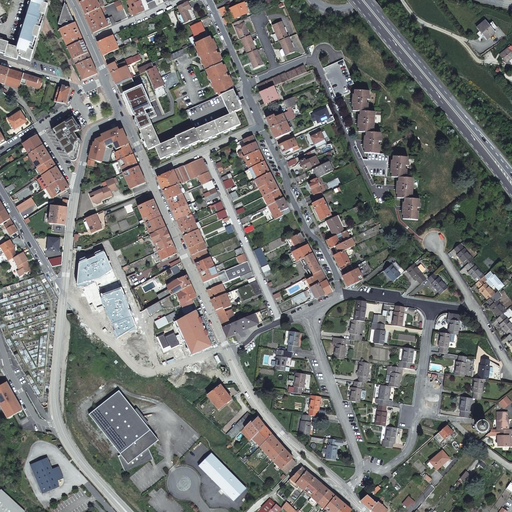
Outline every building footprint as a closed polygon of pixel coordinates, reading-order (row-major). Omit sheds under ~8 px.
[(28,0),(24,15),(39,20),(44,0),(28,0)] [(42,21),(48,0),(44,0),(39,20),(42,21)] [(85,0),(79,3),(85,15),(103,7),(100,0),(85,0)] [(123,8),(119,0),(118,0),(114,2),(118,11),(123,8)] [(134,15),(149,8),(145,0),(129,0),(127,1),(130,7),(128,8),(132,15),(134,15)] [(188,1),(178,6),(185,22),(191,20),(188,11),(187,9),(190,7),(188,1)] [(62,25),(63,28),(74,23),(65,2),(64,3),(58,24),(62,25)] [(246,11),(243,2),(231,7),(235,16),(246,11)] [(227,12),(224,6),(218,8),(221,15),(227,12)] [(103,7),(85,15),(93,33),(115,23),(112,16),(105,19),(102,12),(105,10),(103,7)] [(24,15),(14,46),(10,45),(6,55),(14,57),(14,56),(17,57),(18,55),(21,56),(21,58),(27,60),(39,20),(24,15)] [(224,25),(231,22),(228,15),(222,18),(224,25)] [(233,22),(239,38),(240,38),(249,34),(242,18),(233,22)] [(42,21),(39,20),(27,60),(30,61),(42,21)] [(272,24),(278,40),(279,39),(288,36),(281,20),(272,24)] [(484,36),(487,40),(495,33),(493,31),(497,28),(492,22),(488,25),(485,21),(477,28),(479,31),(484,36)] [(193,37),(196,43),(206,39),(203,32),(204,31),(201,22),(191,27),(194,36),(193,37)] [(63,28),(60,30),(67,48),(82,41),(74,23),(63,28)] [(249,34),(240,38),(247,53),(247,52),(256,49),(254,44),(252,40),(249,34)] [(119,49),(112,35),(97,42),(103,55),(119,49)] [(205,69),(223,60),(219,52),(218,52),(214,44),(215,43),(212,36),(206,39),(196,43),(195,43),(196,46),(195,47),(205,69)] [(294,50),(288,36),(279,39),(282,48),(285,54),(294,50)] [(0,53),(6,55),(10,45),(5,43),(1,42),(1,41),(0,40),(0,53)] [(82,41),(67,48),(73,60),(87,53),(82,41)] [(263,64),(256,48),(256,49),(247,52),(254,67),(263,64)] [(511,53),(508,49),(500,55),(507,63),(511,58),(511,53)] [(173,60),(181,56),(179,50),(171,54),(173,60)] [(90,58),(87,53),(73,60),(75,65),(83,61),(83,60),(84,59),(85,60),(90,58)] [(171,54),(165,57),(167,62),(173,60),(171,54)] [(127,66),(131,64),(141,60),(139,56),(125,62),(127,66)] [(96,73),(90,58),(85,60),(84,59),(83,60),(83,61),(75,65),(82,80),(96,73)] [(219,95),(234,88),(231,82),(233,81),(230,74),(228,75),(224,66),(226,66),(223,60),(205,69),(216,92),(217,92),(219,95)] [(323,69),(336,99),(350,93),(348,87),(354,84),(343,60),(323,69)] [(115,62),(107,65),(111,73),(127,66),(125,62),(116,65),(115,62)] [(138,69),(140,74),(146,72),(155,68),(152,62),(138,69)] [(131,78),(136,76),(131,64),(127,66),(111,73),(116,85),(131,78)] [(0,83),(5,84),(10,69),(0,66),(0,83)] [(272,86),(306,72),(303,66),(285,73),(257,85),(260,91),(272,86)] [(155,68),(146,72),(155,91),(159,90),(159,89),(163,87),(163,86),(155,68)] [(18,88),(20,83),(24,73),(10,69),(5,84),(18,88)] [(43,80),(35,77),(24,73),(20,83),(35,88),(40,89),(41,85),(43,80)] [(131,78),(116,85),(120,95),(123,93),(131,111),(150,103),(148,98),(139,79),(133,82),(131,78)] [(52,108),(53,111),(65,103),(70,88),(63,86),(62,85),(60,88),(58,87),(53,101),(56,102),(55,107),(52,108)] [(277,97),(272,86),(260,91),(263,99),(265,103),(274,99),(277,97)] [(241,109),(233,90),(186,111),(194,129),(175,137),(176,138),(161,145),(152,125),(139,130),(148,150),(155,147),(161,159),(181,150),(181,149),(200,141),(200,142),(240,125),(235,112),(241,109)] [(354,103),(353,111),(360,112),(366,112),(367,108),(368,108),(369,104),(367,104),(367,100),(369,100),(369,92),(355,91),(354,99),(352,99),(351,103),(354,103)] [(293,106),(290,98),(281,102),(282,103),(285,101),(288,108),(293,106)] [(28,105),(31,110),(37,107),(34,102),(28,105)] [(152,107),(150,103),(131,111),(133,115),(134,115),(138,124),(137,124),(138,125),(139,129),(159,120),(153,106),(152,107)] [(38,121),(48,114),(45,109),(45,110),(35,116),(38,121)] [(310,115),(313,121),(316,120),(318,123),(325,119),(327,123),(334,120),(333,116),(330,118),(326,109),(310,115)] [(7,118),(12,127),(25,119),(20,110),(7,118)] [(268,117),(266,118),(270,128),(286,121),(292,119),(289,111),(276,116),(273,111),(267,114),(268,117)] [(359,124),(359,132),(366,132),(372,133),(372,129),(374,129),(374,125),(372,125),(373,121),(375,121),(375,117),(373,117),(373,113),(368,112),(366,112),(360,112),(360,120),(357,120),(357,124),(359,124)] [(73,117),(51,130),(70,159),(73,157),(77,158),(80,143),(77,140),(81,137),(82,132),(73,117)] [(25,119),(12,127),(14,128),(26,121),(25,119)] [(159,122),(159,120),(139,129),(139,130),(152,125),(159,122)] [(286,121),(270,128),(275,138),(276,138),(283,135),(291,132),(286,121)] [(120,148),(128,144),(125,136),(123,132),(120,133),(119,130),(118,128),(101,135),(102,137),(97,139),(96,143),(94,142),(93,147),(92,146),(89,159),(101,162),(105,146),(113,143),(116,150),(120,148)] [(311,136),(316,148),(326,143),(321,131),(311,136)] [(365,145),(365,153),(368,153),(378,154),(378,150),(380,150),(380,146),(378,145),(379,142),(380,142),(381,138),(379,137),(379,133),(374,133),(372,133),(366,132),(366,141),(363,140),(363,144),(365,145)] [(29,154),(43,145),(37,135),(22,144),(24,147),(28,153),(29,154)] [(242,158),(244,157),(259,150),(252,136),(243,140),(246,147),(242,149),(243,150),(239,152),(238,154),(240,157),(242,158)] [(293,138),(286,142),(279,145),(282,153),(292,148),(293,151),(298,149),(297,146),(293,138)] [(118,160),(133,153),(128,144),(120,148),(122,150),(115,153),(118,160)] [(47,152),(43,145),(29,154),(33,161),(47,152)] [(244,157),(250,169),(265,161),(259,150),(244,157)] [(52,159),(47,152),(33,161),(37,168),(52,159)] [(124,173),(138,166),(133,153),(118,160),(124,173)] [(368,160),(363,159),(370,175),(387,176),(389,155),(379,154),(378,154),(368,153),(368,160)] [(319,163),(316,156),(307,161),(306,159),(300,162),(304,170),(319,163)] [(392,169),(392,177),(399,178),(405,178),(405,174),(407,174),(407,170),(405,170),(406,166),(407,167),(408,158),(393,157),(393,165),(390,165),(390,169),(392,169)] [(202,158),(157,177),(167,199),(182,193),(178,185),(197,176),(200,182),(197,184),(198,186),(201,185),(212,180),(202,158)] [(295,158),(287,162),(289,167),(296,164),(297,162),(295,158)] [(57,166),(52,159),(37,168),(42,176),(57,166)] [(89,159),(87,165),(97,167),(98,164),(93,163),(94,160),(89,159)] [(250,169),(256,180),(270,173),(265,161),(250,169)] [(333,170),(329,161),(314,168),(318,177),(333,170)] [(64,177),(57,166),(42,176),(39,178),(37,179),(43,190),(64,177)] [(130,189),(145,183),(138,166),(124,173),(123,173),(130,189)] [(260,189),(275,181),(270,173),(256,180),(260,189)] [(295,178),(297,182),(306,177),(304,173),(295,178)] [(232,178),(233,177),(231,174),(222,178),(224,182),(232,178)] [(70,187),(64,177),(43,190),(40,192),(41,194),(50,189),(55,196),(70,187)] [(112,178),(105,181),(107,186),(93,193),(94,197),(91,198),(93,202),(97,204),(101,203),(101,200),(102,198),(104,197),(104,198),(112,195),(110,192),(116,189),(112,178)] [(224,182),(227,189),(235,185),(232,178),(224,182)] [(316,178),(310,180),(312,183),(309,185),(315,198),(323,195),(321,191),(318,185),(319,185),(316,178)] [(398,190),(397,198),(405,199),(410,199),(411,195),(412,195),(413,191),(411,191),(411,187),(413,187),(413,183),(412,183),(412,179),(406,178),(405,178),(399,178),(398,186),(396,186),(396,190),(398,190)] [(215,187),(212,180),(201,185),(203,189),(206,188),(208,190),(215,187)] [(264,197),(279,189),(275,181),(260,189),(264,197)] [(13,183),(5,188),(7,192),(15,187),(13,183)] [(203,197),(209,195),(217,191),(216,188),(208,192),(208,193),(202,195),(203,197)] [(268,206),(283,198),(279,189),(264,197),(268,206)] [(211,199),(219,196),(217,191),(209,195),(211,199)] [(238,197),(236,191),(230,194),(233,200),(238,197)] [(182,193),(167,199),(172,212),(187,205),(182,193)] [(275,219),(290,212),(283,198),(268,206),(271,212),(275,219)] [(138,206),(145,223),(160,216),(153,199),(138,206)] [(331,215),(323,199),(313,203),(321,219),(331,215)] [(404,211),(403,219),(416,220),(417,216),(418,216),(419,212),(417,212),(417,208),(419,208),(419,204),(417,204),(418,200),(412,199),(410,199),(405,199),(404,207),(402,207),(401,211),(404,211)] [(224,207),(221,201),(209,206),(210,208),(213,207),(213,208),(216,207),(217,210),(224,207)] [(66,225),(68,207),(52,205),(49,223),(66,225)] [(187,205),(172,212),(176,220),(191,214),(189,209),(187,205)] [(4,222),(10,218),(4,209),(0,211),(0,224),(4,222)] [(220,219),(228,215),(225,209),(218,212),(220,219)] [(102,228),(96,213),(86,218),(91,232),(102,228)] [(176,220),(183,236),(198,229),(195,223),(191,214),(176,220)] [(145,223),(150,234),(165,227),(160,216),(145,223)] [(344,231),(336,216),(335,216),(326,220),(334,236),(336,235),(344,231)] [(17,231),(10,218),(4,222),(5,224),(4,225),(10,235),(17,231)] [(228,233),(234,230),(231,224),(225,227),(228,233)] [(153,248),(155,252),(158,251),(172,243),(165,227),(150,234),(156,246),(153,248)] [(183,236),(192,255),(205,249),(206,249),(198,229),(183,236)] [(334,236),(326,240),(331,248),(338,245),(342,243),(350,239),(346,230),(344,231),(336,235),(334,236)] [(297,249),(307,245),(300,233),(291,238),(297,249)] [(60,238),(50,237),(48,249),(58,250),(60,238)] [(356,246),(352,238),(342,243),(338,245),(339,248),(338,248),(341,253),(345,251),(356,246)] [(0,244),(0,246),(8,260),(12,258),(16,256),(13,251),(11,248),(14,247),(9,239),(0,244)] [(172,243),(158,251),(162,259),(177,253),(172,243)] [(463,248),(459,243),(453,248),(457,253),(456,254),(465,264),(470,260),(473,258),(464,247),(463,248)] [(306,257),(313,254),(308,244),(307,245),(297,249),(292,252),(298,262),(301,260),(306,257)] [(238,255),(244,252),(241,246),(235,249),(238,255)] [(254,251),(262,268),(268,264),(261,247),(254,251)] [(192,255),(195,263),(208,257),(205,249),(192,255)] [(103,251),(79,261),(77,286),(101,279),(113,270),(103,251)] [(341,253),(334,256),(340,267),(343,274),(353,268),(350,262),(345,251),(341,253)] [(27,260),(23,252),(16,256),(12,258),(17,266),(17,267),(19,270),(17,272),(20,277),(29,271),(26,266),(27,266),(25,262),(26,261),(27,260)] [(226,271),(230,280),(241,275),(252,271),(244,253),(237,257),(240,263),(223,270),(224,271),(226,271)] [(314,274),(321,270),(313,254),(306,257),(314,274)] [(63,256),(47,259),(52,266),(62,264),(63,256)] [(195,263),(199,273),(214,266),(210,257),(208,257),(195,263)] [(309,276),(314,274),(306,257),(301,260),(309,276)] [(171,267),(180,262),(179,259),(169,265),(171,267)] [(385,270),(394,281),(405,271),(396,260),(392,263),(393,264),(385,270)] [(476,282),(481,278),(484,275),(475,264),(474,265),(470,260),(465,264),(464,265),(468,270),(467,271),(476,282)] [(424,274),(415,263),(407,270),(416,280),(417,279),(421,284),(427,279),(423,274),(424,274)] [(262,268),(266,277),(273,274),(268,264),(262,268)] [(199,273),(201,277),(203,281),(218,275),(217,274),(214,266),(199,273)] [(348,287),(364,279),(358,268),(343,275),(348,287)] [(327,280),(321,270),(314,274),(309,276),(304,279),(305,281),(308,288),(305,289),(305,291),(306,290),(309,289),(319,284),(327,280)] [(218,275),(203,281),(207,289),(222,283),(230,280),(226,271),(224,271),(217,274),(218,275)] [(246,278),(254,275),(252,271),(241,275),(242,279),(246,278)] [(439,278),(435,273),(429,277),(433,282),(433,283),(441,293),(449,287),(441,276),(439,278)] [(175,292),(190,284),(186,275),(178,278),(168,285),(167,287),(168,289),(161,292),(164,299),(168,296),(175,292)] [(487,299),(492,295),(495,292),(485,281),(484,282),(481,278),(476,282),(475,283),(479,287),(478,288),(487,299)] [(259,294),(260,296),(263,295),(256,280),(249,283),(238,288),(244,301),(259,294)] [(333,291),(327,280),(319,284),(325,295),(333,291)] [(222,283),(207,289),(211,299),(226,293),(222,283)] [(195,296),(190,284),(175,292),(182,307),(192,302),(190,298),(195,296)] [(325,295),(319,284),(309,289),(306,290),(309,296),(311,301),(325,295)] [(122,289),(102,296),(117,339),(135,327),(122,289)] [(211,299),(217,312),(225,309),(225,308),(232,305),(230,301),(234,300),(234,298),(237,297),(238,295),(235,289),(231,291),(226,293),(211,299)] [(498,316),(502,313),(506,309),(497,298),(496,299),(492,295),(487,299),(486,300),(490,304),(489,305),(498,316)] [(367,301),(358,300),(357,305),(356,305),(354,319),(363,321),(364,321),(366,307),(367,301)] [(149,316),(162,309),(158,302),(146,309),(149,316)] [(403,312),(404,306),(395,305),(394,311),(393,310),(391,325),(401,326),(403,312)] [(217,312),(223,325),(237,320),(232,308),(225,310),(225,309),(217,312)] [(200,309),(172,322),(178,334),(176,335),(174,332),(165,336),(164,334),(159,337),(164,348),(170,345),(172,347),(179,344),(177,340),(182,338),(190,356),(212,346),(211,343),(215,342),(200,309)] [(240,319),(244,329),(263,321),(260,313),(261,313),(261,310),(244,317),(241,318),(240,319)] [(159,329),(179,318),(175,311),(156,322),(159,329)] [(455,334),(458,334),(461,314),(449,313),(448,318),(450,319),(448,333),(450,333),(455,334)] [(511,329),(511,323),(506,317),(506,318),(502,313),(498,316),(496,318),(500,322),(498,324),(507,334),(511,329)] [(223,325),(227,336),(244,329),(240,319),(237,320),(223,325)] [(354,319),(352,319),(350,333),(352,333),(351,339),(359,340),(360,334),(361,334),(363,321),(354,319)] [(385,324),(380,323),(377,323),(373,322),(372,322),(371,328),(375,328),(373,343),(384,344),(386,330),(384,329),(385,324)] [(300,332),(290,331),(288,344),(289,345),(288,351),(291,351),(295,352),(296,346),(298,346),(300,332)] [(440,346),(439,352),(446,353),(447,347),(448,347),(449,341),(450,333),(448,333),(440,331),(438,345),(440,346)] [(337,343),(334,358),(345,359),(347,345),(346,344),(347,339),(339,338),(338,343),(337,343)] [(402,367),(409,368),(410,362),(412,362),(414,348),(403,347),(402,361),(403,361),(402,367)] [(286,351),(278,350),(278,355),(277,355),(275,370),(285,371),(287,357),(286,357),(286,351)] [(456,360),(454,374),(465,376),(467,362),(466,362),(467,356),(459,355),(458,361),(456,360)] [(500,381),(500,378),(500,377),(499,375),(499,372),(499,370),(499,368),(500,365),(490,360),(490,359),(482,358),(481,364),(480,364),(478,378),(484,379),(500,381)] [(358,381),(362,381),(366,382),(366,376),(368,376),(369,363),(368,362),(360,361),(358,375),(359,375),(358,381)] [(391,386),(399,387),(401,372),(399,372),(400,367),(392,366),(392,371),(390,371),(388,385),(391,386)] [(295,387),(294,393),(301,394),(302,388),(304,388),(306,374),(296,372),(294,387),(295,387)] [(473,397),(481,398),(481,392),(482,392),(484,379),(478,378),(474,377),(472,391),(474,391),(473,397)] [(7,381),(0,384),(0,403),(8,417),(23,409),(7,381)] [(352,386),(350,400),(360,402),(362,388),(361,388),(362,381),(358,381),(355,381),(354,387),(352,386)] [(231,398),(220,384),(215,388),(207,394),(218,408),(231,398)] [(379,405),(386,406),(387,399),(389,399),(391,386),(388,385),(381,384),(379,398),(380,398),(379,405)] [(117,456),(124,470),(152,458),(148,448),(158,440),(118,391),(88,415),(120,454),(119,454),(121,455),(118,457),(118,456),(117,456)] [(319,410),(322,396),(311,395),(309,409),(310,409),(309,416),(310,416),(317,417),(318,410),(319,410)] [(461,410),(460,416),(468,417),(469,411),(472,397),(461,396),(459,410),(461,410)] [(505,396),(499,401),(504,407),(510,402),(505,396)] [(377,410),(375,424),(385,426),(387,412),(385,411),(386,406),(379,405),(378,411),(377,410)] [(497,411),(497,428),(508,428),(508,424),(507,424),(507,418),(507,411),(497,411)] [(244,427),(253,418),(254,418),(248,412),(226,433),(232,438),(242,429),(244,427)] [(253,436),(265,425),(258,415),(254,419),(253,418),(244,427),(253,436)] [(301,420),(299,434),(309,435),(311,421),(309,421),(310,416),(309,416),(302,415),(302,420),(301,420)] [(479,422),(478,422),(478,423),(477,424),(477,425),(476,426),(476,427),(477,427),(477,428),(477,429),(478,430),(479,431),(480,431),(481,432),(482,432),(483,432),(484,431),(485,431),(486,430),(486,429),(487,429),(487,428),(487,427),(487,426),(487,425),(487,424),(486,423),(485,422),(484,422),(484,421),(483,421),(482,421),(481,421),(480,421),(479,422)] [(260,445),(272,434),(265,425),(253,436),(260,445)] [(453,432),(447,425),(442,429),(434,436),(441,443),(447,438),(453,432)] [(395,442),(397,428),(387,426),(384,440),(385,441),(384,446),(392,447),(393,441),(395,442)] [(250,439),(253,436),(244,427),(242,429),(250,439)] [(511,438),(510,428),(508,428),(497,428),(491,428),(491,430),(486,434),(498,434),(498,444),(509,445),(509,438),(511,438)] [(260,445),(273,459),(284,448),(272,434),(260,445)] [(327,458),(337,460),(339,445),(337,445),(337,444),(338,439),(330,438),(330,444),(329,444),(327,458)] [(286,472),(296,462),(292,457),(293,456),(284,448),(273,459),(286,472)] [(212,451),(200,464),(234,499),(247,487),(212,451)] [(448,458),(441,451),(429,461),(436,469),(448,458)] [(60,473),(61,472),(59,466),(53,468),(48,457),(36,462),(42,476),(48,491),(60,486),(57,480),(62,478),(60,473)] [(310,473),(302,465),(290,477),(297,483),(304,489),(314,476),(310,473)] [(469,473),(465,471),(460,478),(463,480),(469,473)] [(423,476),(428,481),(431,478),(426,473),(423,476)] [(321,483),(314,476),(304,489),(308,493),(311,495),(315,490),(321,483)] [(328,488),(321,483),(315,490),(311,495),(318,501),(328,488)] [(325,507),(335,494),(328,488),(318,501),(322,504),(325,507)] [(23,511),(25,510),(1,489),(0,489),(0,511),(23,511)] [(330,511),(335,511),(344,502),(335,494),(325,507),(330,511)] [(368,494),(361,500),(371,508),(376,501),(368,494)] [(412,503),(415,500),(409,495),(403,502),(407,506),(411,502),(412,503)] [(276,511),(280,507),(269,497),(256,511),(276,511)] [(376,501),(371,508),(374,511),(378,511),(384,506),(379,501),(382,498),(380,497),(376,501)] [(285,501),(282,506),(288,511),(292,511),(295,509),(290,505),(285,501)] [(348,511),(351,509),(344,502),(335,511),(348,511)]
